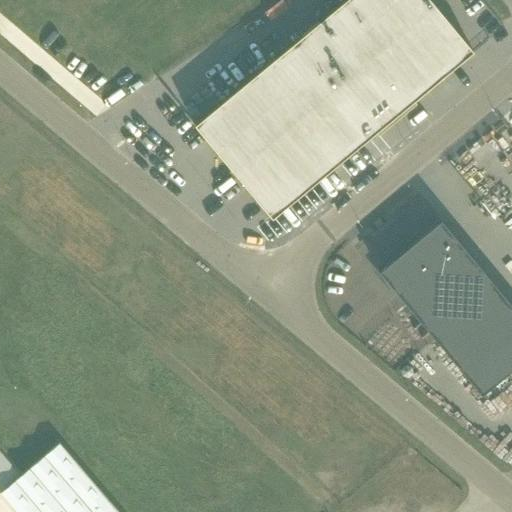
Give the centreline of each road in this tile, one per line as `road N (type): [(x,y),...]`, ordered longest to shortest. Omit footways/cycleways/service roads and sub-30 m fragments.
road 1 (unclassified): [(0,64),(274,293)]
road 2 (unclassified): [(274,293),(511,75)]
road 3 (unclassified): [(511,502),(274,293)]
